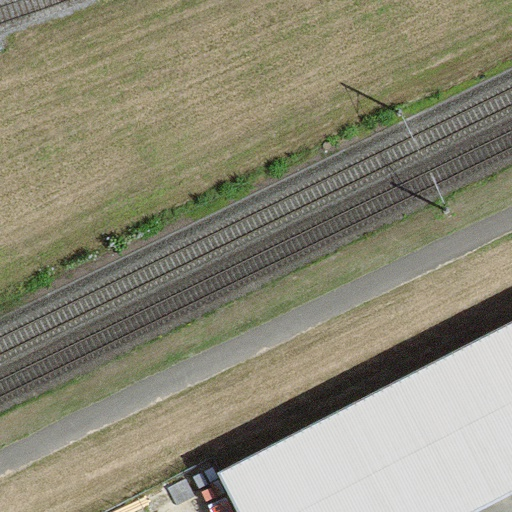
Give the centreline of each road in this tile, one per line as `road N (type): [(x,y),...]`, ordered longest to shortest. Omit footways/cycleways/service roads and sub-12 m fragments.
road 1 (track): [(511,24),(0,277)]
road 2 (track): [(0,464),(511,222)]
